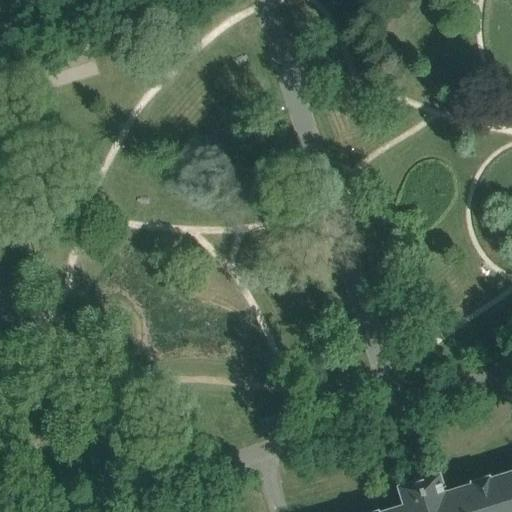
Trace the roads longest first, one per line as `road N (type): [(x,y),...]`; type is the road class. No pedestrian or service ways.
road 1 (residential): [(396,410),(264,0)]
road 2 (residential): [(74,511),(263,452)]
road 3 (residential): [(263,452),(396,410)]
road 4 (residential): [(396,410),(511,374)]
